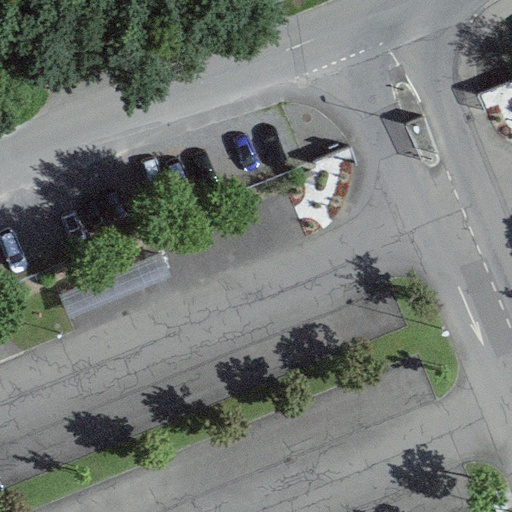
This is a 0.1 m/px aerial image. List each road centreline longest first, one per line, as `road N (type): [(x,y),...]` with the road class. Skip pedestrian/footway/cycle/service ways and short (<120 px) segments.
road 1 (unclassified): [(511,446),(338,26)]
road 2 (residential): [(0,161),(338,26)]
road 3 (unclassified): [(511,266),(402,0)]
road 4 (track): [(150,102),(0,38)]
